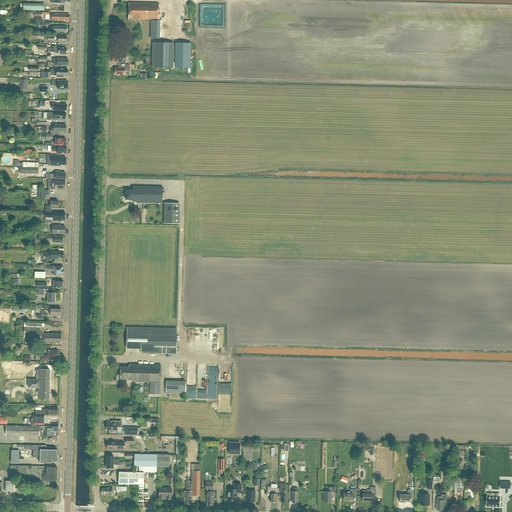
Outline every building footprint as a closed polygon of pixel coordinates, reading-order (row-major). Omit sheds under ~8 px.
[(159,20),(159,16),(159,8),(159,4),(129,3),(129,19),(152,20),(151,33),(157,33),(157,20),(159,20)] [(173,68),(173,43),(153,42),(153,68),(173,68)] [(190,68),(191,43),(175,43),(175,68),(190,68)] [(59,49),(56,49),(56,46),(51,46),(51,49),(48,49),(48,52),(54,52),(55,52),(55,54),(59,54),(66,54),(66,48),(59,48),(59,49)] [(129,75),(130,65),(125,65),(125,68),(115,68),(115,75),(125,75),(129,75)] [(66,132),(66,126),(60,125),(54,124),(54,128),(51,128),(51,133),(60,133),(60,131),(66,132)] [(65,165),(66,158),(60,158),(61,156),(50,156),(50,159),(47,159),(47,164),(48,165),(59,165),(60,165),(65,165)] [(38,168),(22,167),(19,167),(19,174),(19,178),(38,178),(38,174),(38,168)] [(65,190),(65,181),(52,181),(53,180),(48,179),(48,189),(52,189),(65,190)] [(162,203),(162,187),(133,187),(132,191),(126,191),(126,200),(132,200),(132,202),(136,202),(136,203),(162,203)] [(50,200),(49,191),(41,190),(41,200),(50,200)] [(58,208),(58,201),(51,201),(50,206),(46,206),(45,212),(51,212),(51,208),(58,208)] [(179,224),(179,204),(164,203),(164,224),(179,224)] [(65,213),(54,213),(45,213),(45,216),(45,217),(53,218),(53,221),(60,221),(60,220),(65,220),(65,213)] [(65,233),(65,227),(61,226),(52,226),(52,234),(61,234),(61,233),(65,233)] [(63,258),(64,252),(59,252),(59,251),(50,251),(50,253),(44,253),(44,257),(43,257),(43,259),(46,259),(46,261),(50,261),(50,259),(58,259),(59,258),(63,258)] [(63,274),(63,270),(63,266),(46,266),(46,269),(53,270),(53,271),(54,271),(54,275),(59,275),(59,274),(63,274)] [(49,293),(49,289),(38,289),(38,295),(48,295),(48,302),(55,302),(55,293),(49,293)] [(60,316),(60,308),(51,308),(51,311),(42,310),(42,315),(51,316),(60,316)] [(61,343),(61,335),(57,335),(58,334),(44,334),(44,324),(30,323),(24,323),(23,332),(29,332),(29,339),(35,339),(43,339),(43,343),(51,343),(51,344),(55,344),(56,344),(56,343),(61,343)] [(127,328),(127,349),(141,349),(141,353),(176,353),(177,329),(142,328),(127,328)] [(58,356),(58,351),(48,351),(48,355),(41,355),(41,360),(52,360),(52,363),(56,363),(57,361),(57,356),(58,356)] [(160,395),(160,365),(130,364),(128,367),(121,367),(120,378),(126,378),(126,380),(132,380),(132,381),(150,382),(150,395),(160,395)] [(39,399),(49,400),(50,370),(36,370),(36,380),(28,380),(28,388),(39,388),(39,390),(38,390),(38,396),(39,396),(39,399)] [(163,392),(183,393),(183,381),(163,380),(163,392)] [(44,415),(36,415),(33,415),(33,418),(33,419),(32,419),(32,425),(44,425),(44,415)] [(121,428),(122,421),(111,421),(111,425),(107,425),(107,431),(118,431),(118,428),(121,428)] [(40,434),(40,431),(41,427),(6,426),(6,433),(40,434)] [(41,427),(40,431),(46,431),(46,436),(53,436),(53,435),(58,435),(58,427),(41,427)] [(137,435),(137,427),(123,427),(123,435),(137,435)] [(119,442),(119,440),(115,440),(114,442),(107,442),(107,445),(107,446),(107,447),(107,448),(110,449),(110,450),(118,451),(118,449),(124,449),(124,442),(119,442)] [(373,454),(373,444),(360,444),(359,457),(364,457),(364,451),(369,451),(369,454),(373,454)] [(33,455),(57,456),(57,450),(46,449),(46,446),(25,445),(25,449),(33,449),(33,455)] [(170,467),(170,455),(135,454),(134,466),(170,467)] [(200,471),(200,464),(193,464),(193,471),(192,471),(192,481),(192,483),(186,483),(186,489),(187,489),(187,491),(184,491),(184,499),(185,499),(185,504),(191,505),(191,499),(192,499),(192,496),(200,496),(200,471)] [(32,466),(27,465),(27,466),(15,466),(14,475),(27,476),(27,475),(32,475),(32,474),(35,474),(35,482),(39,483),(39,478),(40,479),(40,478),(43,479),(43,480),(51,480),(51,481),(56,481),(57,481),(57,467),(56,467),(56,468),(47,467),(32,466)] [(137,472),(134,472),(118,472),(118,484),(143,485),(144,472),(137,472)] [(454,480),(454,481),(454,488),(464,488),(464,478),(454,478),(454,480)] [(15,491),(15,481),(5,481),(5,491),(15,491)] [(212,492),(213,484),(206,484),(205,489),(207,489),(207,492),(206,499),(207,499),(207,505),(213,505),(213,501),(214,501),(214,492),(212,492)] [(241,492),(241,484),(234,484),(234,489),(228,489),(227,501),(236,501),(236,493),(237,493),(237,492),(241,492)] [(126,491),(126,487),(113,486),(113,488),(108,487),(108,489),(103,489),(102,493),(104,493),(104,495),(112,495),(113,489),(117,489),(117,491),(119,492),(119,490),(126,491)] [(276,502),(277,494),(277,488),(271,488),(271,487),(267,486),(267,493),(271,494),(271,495),(270,495),(270,497),(271,497),(270,502),(271,502),(273,502),(274,502),(276,502)] [(335,493),(335,487),(328,487),(328,492),(324,492),(324,502),(331,503),(331,492),(335,493)] [(172,496),(172,488),(159,488),(159,496),(159,499),(164,499),(164,498),(167,498),(167,499),(171,499),(171,496),(172,496)] [(356,496),(356,489),(350,489),(350,494),(344,494),(343,500),(352,500),(352,496),(356,496)] [(473,499),(473,489),(464,489),(464,493),(464,498),(465,498),(465,501),(464,501),(463,511),(470,511),(470,501),(468,501),(468,499),(473,499)] [(254,501),(255,491),(246,490),(246,501),(254,501)] [(375,495),(376,490),(370,490),(370,494),(367,494),(367,491),(363,491),(362,500),(363,500),(363,501),(365,501),(366,500),(372,501),(372,494),(375,495)] [(413,498),(413,491),(408,490),(408,495),(400,495),(400,502),(404,503),(404,501),(410,501),(410,497),(413,498)] [(487,496),(487,507),(500,507),(500,497),(500,493),(495,493),(495,497),(487,497),(487,496)] [(420,494),(420,505),(429,505),(429,494),(420,494)] [(446,510),(446,496),(446,494),(440,494),(440,498),(437,498),(437,510),(446,510)]
